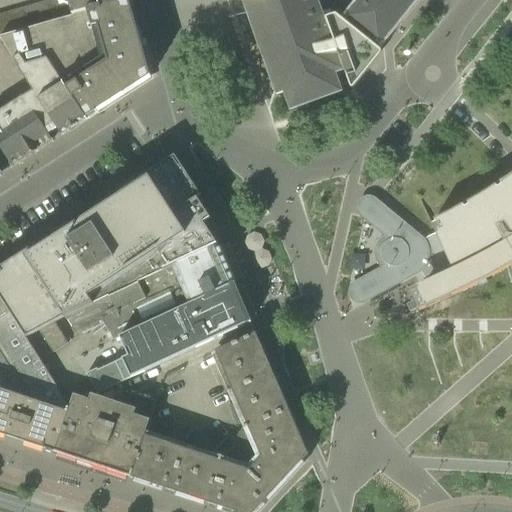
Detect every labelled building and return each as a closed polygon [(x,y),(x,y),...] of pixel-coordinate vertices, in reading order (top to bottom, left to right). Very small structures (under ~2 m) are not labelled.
[(54,0),(0,15),(0,37),(74,16),(130,1),(129,0),(54,0)] [(244,0),(249,14),(263,53),(278,94),(285,91),(292,110),(348,89),(341,70),(346,69),(347,72),(356,74),(367,60),(374,52),(372,50),(412,0),(357,0),(342,19),(343,20),(338,22),(330,0),(244,0)] [(0,39),(7,50),(19,68),(34,93),(31,95),(0,114),(0,147),(13,168),(60,138),(152,79),(130,1),(74,16),(0,37),(0,39)] [(2,270),(4,273),(0,274),(0,299),(26,339),(27,338),(40,332),(55,324),(54,323),(65,317),(66,319),(218,246),(205,224),(211,220),(198,199),(201,197),(176,157),(2,270)] [(511,175),(511,176),(497,186),(482,195),(466,204),(451,213),(435,220),(436,223),(432,225),(436,234),(449,262),(423,276),(429,283),(425,284),(411,291),(420,312),(459,294),(478,285),(497,275),(511,266),(511,175)] [(366,218),(393,240),(395,240),(405,229),(420,241),(428,238),(381,199),(376,197),(370,197),(364,201),(362,207),(362,213),(366,218)] [(393,240),(390,241),(387,242),(386,243),(384,245),(383,247),(382,250),(382,251),(381,252),(381,254),(381,255),(382,258),(383,259),(384,261),(385,263),(386,264),(387,265),(391,267),(393,268),(400,280),(418,269),(423,276),(449,262),(436,234),(428,238),(420,241),(405,229),(395,240),(393,240)] [(83,334),(104,324),(114,341),(119,339),(119,338),(235,284),(219,247),(218,246),(66,319),(75,333),(77,332),(83,334)] [(371,305),(423,276),(418,269),(400,280),(393,268),(391,267),(359,284),(355,288),(353,294),(354,300),(359,305),(365,306),(371,305)] [(118,386),(252,323),(265,317),(249,279),(235,284),(119,338),(119,339),(128,357),(99,372),(98,370),(86,375),(92,387),(104,392),(118,386)] [(0,299),(0,433),(55,452),(70,409),(65,400),(27,338),(26,339),(0,299)] [(68,344),(55,324),(40,332),(53,352),(68,344)] [(256,511),(309,455),(257,334),(216,352),(247,425),(215,461),(146,437),(132,478),(233,511),(256,511)] [(121,391),(118,386),(104,392),(101,400),(91,396),(89,401),(73,396),(65,400),(70,409),(55,452),(132,478),(146,437),(145,437),(157,403),(121,391)]
